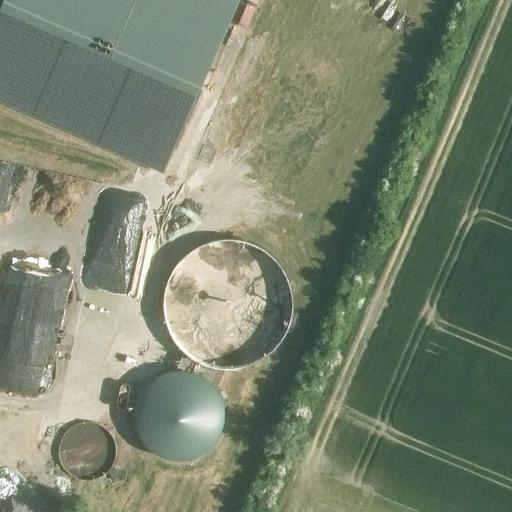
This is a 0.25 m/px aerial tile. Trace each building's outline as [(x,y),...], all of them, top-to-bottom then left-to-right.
[(235,0),(0,0),(0,94),(164,166),(235,0)] [(291,311),(293,295),(291,280),(285,265),(276,253),(265,242),(251,235),(236,231),(220,231),(205,235),(192,242),(180,253),(171,265),(166,280),(164,295),(166,311),(171,325),(180,338),(192,348),(205,355),(220,359),(236,359),(251,355),(265,348),(276,338),(285,325),(291,311)] [(1,360),(39,367),(60,247),(22,241),(1,360)] [(222,421),(225,409),(223,396),(218,384),(210,374),(199,367),(187,363),(174,363),(162,366),(151,373),(142,383),(137,394),(134,407),(136,420),(141,431),(149,441),(160,448),(172,452),(185,452),(197,449),(208,442),(217,433),(222,421)] [(114,460),(116,450),(115,440),(110,431),(103,425),(93,421),(83,421),(74,424),(66,430),(61,438),(59,448),(60,458),(65,467),(72,473),(82,477),(91,477),(101,474),(109,468),(114,460)]
